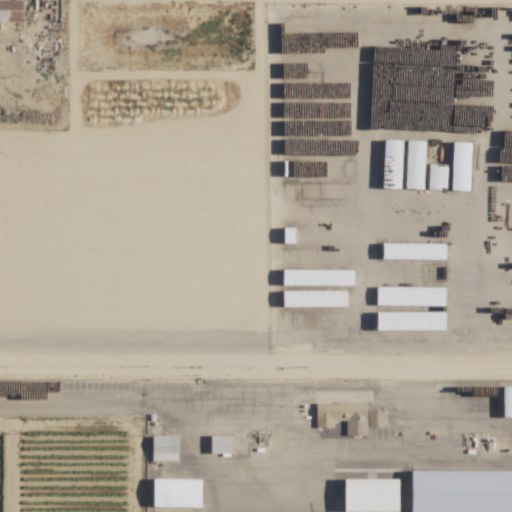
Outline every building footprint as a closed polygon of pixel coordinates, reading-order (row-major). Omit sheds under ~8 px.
[(0,0),(0,20),(20,21),(20,0),(0,0)] [(449,190),(467,191),(469,142),(451,141),(449,190)] [(445,190),(446,164),(428,164),(427,189),(445,190)] [(353,184),(300,183),(300,198),(353,199),(353,184)] [(283,221),(315,222),(315,206),(283,206),(283,221)] [(297,248),(281,248),(281,263),(297,263),(297,248)] [(352,286),(352,270),(281,269),(281,285),(352,286)] [(375,305),(443,306),(443,287),(375,286),(375,305)] [(281,306),(349,307),(349,291),(281,290),(281,306)] [(304,311),(281,311),(281,327),(304,327),(304,311)] [(443,312),(375,311),(375,330),(443,330),(443,312)] [(496,387),(476,386),(475,412),(495,412),(496,387)] [(314,403),(315,427),(332,427),(332,420),(345,420),(345,435),(366,435),(366,402),(314,403)] [(367,411),(367,427),(383,427),(382,411),(367,411)] [(231,435),(209,435),(209,453),(231,452),(231,435)] [(177,461),(176,436),(151,436),(151,461),(177,461)] [(511,511),(511,470),(410,470),(409,511),(511,511)] [(199,479),(152,478),(152,507),(199,507),(199,479)] [(397,511),(397,478),(343,478),(343,511),(397,511)]
